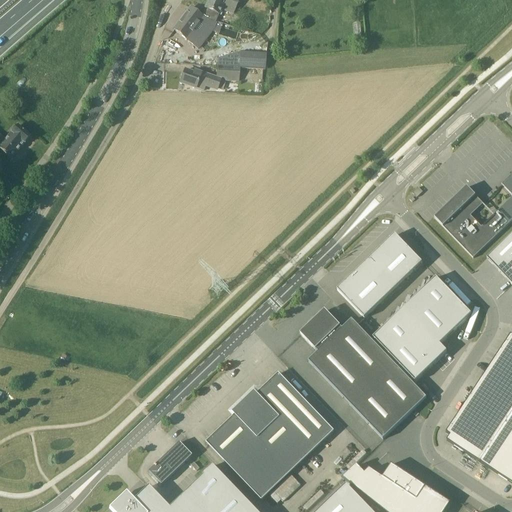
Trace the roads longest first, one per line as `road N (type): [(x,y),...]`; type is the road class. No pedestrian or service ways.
road 1 (tertiary): [(84,487),(388,196)]
road 2 (unclassified): [(388,196),(495,312),(493,330),(433,415),(431,457),(480,494),(511,504)]
road 3 (unclassified): [(0,311),(140,80),(175,0)]
road 4 (tertiary): [(0,273),(121,64),(138,0)]
road 5 (unclassified): [(127,0),(94,81),(0,222)]
road 6 (tertiary): [(388,196),(490,96)]
